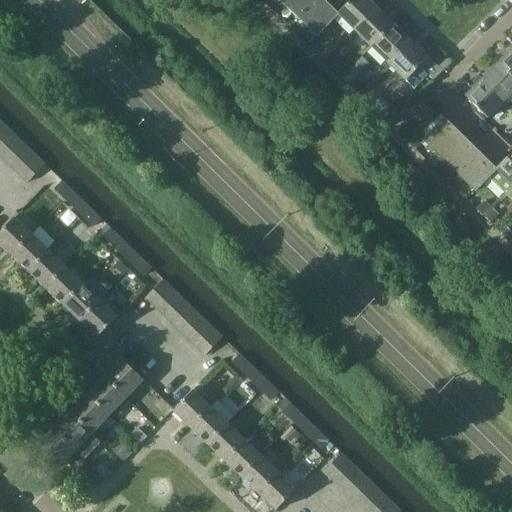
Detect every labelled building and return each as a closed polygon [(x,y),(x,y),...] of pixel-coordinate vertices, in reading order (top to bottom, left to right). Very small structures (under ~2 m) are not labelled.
[(281,0),(318,36),(336,18),(317,0),(281,0)] [(378,9),(368,0),(352,0),(339,14),(356,31),(378,9)] [(394,26),(378,9),(356,31),(373,47),(394,26)] [(411,42),(394,26),(373,47),(389,64),(411,42)] [(420,67),(428,59),(411,42),(389,64),(415,89),(429,76),(420,67)] [(511,50),(499,63),(511,75),(511,50)] [(337,60),(331,66),(341,77),(348,71),(337,60)] [(511,94),(511,75),(499,63),(483,80),(505,102),(511,94)] [(505,102),(483,80),(466,98),(488,119),(505,102)] [(387,105),(378,113),(389,124),(398,116),(387,105)] [(494,173),(477,156),(442,122),(424,140),(476,192),(489,179),(494,173)] [(0,151),(15,136),(5,127),(0,131),(0,151)] [(0,156),(7,164),(25,146),(15,136),(0,151),(0,156)] [(17,173),(35,155),(25,146),(7,164),(17,173)] [(505,195),(511,187),(511,154),(494,173),(489,179),(505,195)] [(27,183),(45,165),(35,155),(17,173),(27,183)] [(55,190),(67,202),(75,194),(62,182),(55,190)] [(88,207),(75,194),(67,202),(80,215),(88,207)] [(484,201),(476,210),(483,217),(491,208),(484,201)] [(100,219),(88,207),(80,215),(93,227),(100,219)] [(492,209),(484,217),(490,223),(498,215),(492,209)] [(13,219),(0,233),(0,243),(12,255),(31,235),(36,230),(29,223),(23,228),(13,219)] [(108,225),(99,234),(104,239),(113,230),(108,225)] [(511,233),(507,229),(501,235),(510,244),(511,241),(511,233)] [(106,239),(118,252),(126,244),(113,231),(106,239)] [(31,235),(12,255),(29,272),(48,252),(31,235)] [(139,256),(126,244),(118,252),(131,264),(139,256)] [(48,252),(29,272),(46,288),(65,268),(48,252)] [(151,269),(139,256),(131,264),(144,276),(151,269)] [(65,268),(46,288),(63,305),(82,285),(65,268)] [(82,285),(63,305),(80,322),(99,301),(108,293),(91,276),(82,285)] [(155,308),(173,290),(163,280),(145,298),(155,308)] [(165,317),(183,299),(173,290),(155,308),(165,317)] [(175,327),(192,309),(183,299),(165,317),(175,327)] [(99,301),(80,322),(97,338),(116,317),(99,301)] [(185,336),(202,319),(192,309),(175,327),(185,336)] [(194,346),(212,328),(202,319),(185,336),(194,346)] [(204,356),(222,338),(212,328),(194,346),(204,356)] [(232,363),(244,375),(252,367),(239,355),(232,363)] [(143,381),(121,359),(103,377),(126,398),(143,381)] [(265,380),(252,367),(244,375),(257,388),(265,380)] [(126,398),(103,377),(86,395),(109,416),(126,398)] [(148,380),(138,387),(148,400),(158,392),(148,380)] [(277,392),(265,380),(257,388),(270,400),(277,392)] [(190,426),(208,407),(192,391),(173,410),(190,426)] [(109,416),(86,395),(69,412),(91,434),(109,416)] [(282,413),(295,425),(303,417),(290,405),(282,413)] [(207,443),(226,423),(208,407),(190,426),(207,443)] [(91,434),(69,412),(52,430),(75,451),(83,459),(100,442),(91,434)] [(315,430),(303,417),(295,425),(308,437),(315,430)] [(224,460),(243,440),(226,423),(207,443),(224,460)] [(75,451),(52,430),(35,448),(57,469),(75,451)] [(328,442),(315,430),(308,437),(321,450),(328,442)] [(138,432),(132,439),(139,445),(145,439),(138,432)] [(241,476),(260,456),(243,440),(224,460),(241,476)] [(120,441),(111,450),(123,461),(131,453),(120,441)] [(333,482),(350,464),(341,454),(323,472),(333,482)] [(258,493),(277,473),(260,456),(241,476),(258,493)] [(101,462),(94,470),(105,481),(112,473),(101,462)] [(343,491),(360,473),(350,464),(333,482),(343,491)] [(276,510),(295,490),(277,473),(258,493),(276,510)] [(353,501),(370,483),(360,473),(343,491),(353,501)] [(363,510),(380,492),(370,483),(353,501),(363,510)] [(364,511),(379,511),(390,502),(380,492),(363,510),(364,511)] [(399,511),(400,511),(390,502),(379,511),(399,511)]
